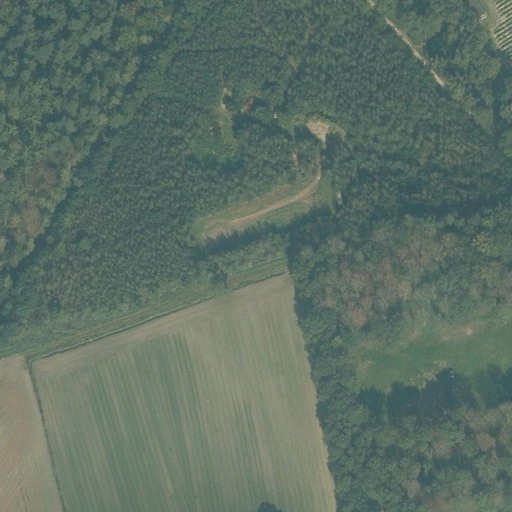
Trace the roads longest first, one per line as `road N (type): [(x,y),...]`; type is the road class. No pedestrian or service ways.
road 1 (track): [(145,105),(511,184)]
road 2 (track): [(511,174),(365,0)]
road 3 (track): [(310,259),(511,206)]
